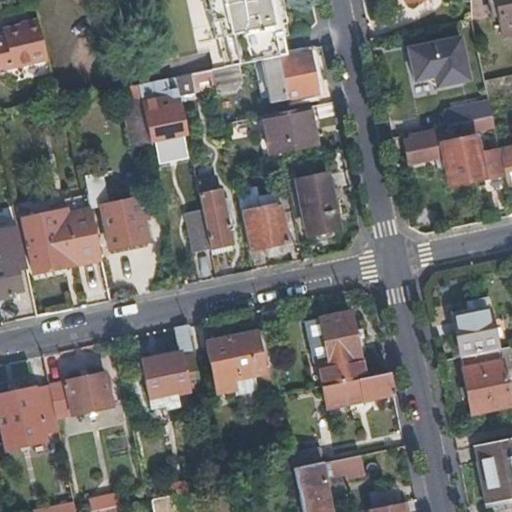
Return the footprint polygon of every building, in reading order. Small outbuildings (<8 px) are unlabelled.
[(199,0),(202,12),(208,11),(205,0),(199,0)] [(205,0),(208,11),(213,40),(221,39),(225,38),(231,65),(237,64),(261,60),(285,55),(281,37),(273,0),(205,0)] [(281,0),(273,0),(281,37),(288,35),(281,0)] [(511,0),(490,0),(488,1),(491,18),(499,17),(503,37),(511,34),(511,0)] [(0,66),(44,56),(36,19),(0,26),(0,33),(1,36),(0,35),(0,66)] [(226,66),(231,65),(225,38),(221,39),(226,66)] [(469,80),(460,38),(448,40),(449,45),(439,47),(438,43),(408,49),(416,82),(427,80),(436,85),(436,87),(469,80)] [(316,93),(308,51),(285,55),(261,60),(270,102),(316,93)] [(241,81),(237,64),(231,65),(226,66),(211,69),(214,85),(216,96),(235,93),(241,81)] [(493,67),(482,69),(484,79),(485,82),(496,80),(493,67)] [(174,76),(177,92),(214,85),(211,69),(174,76)] [(136,83),(148,141),(185,134),(177,92),(174,76),(154,80),(156,91),(150,92),(147,81),(136,83)] [(130,144),(148,141),(136,83),(119,87),(130,144)] [(67,104),(65,97),(53,93),(35,98),(38,110),(67,104)] [(446,115),(448,127),(461,124),(492,118),(490,106),(446,115)] [(317,145),(310,108),(262,117),(269,154),(317,145)] [(464,136),(495,129),(492,118),(461,124),(464,136)] [(442,129),(408,136),(410,142),(404,143),(408,164),(434,160),(443,158),(440,145),(445,144),(442,129)] [(448,187),(504,176),(499,152),(479,156),(476,139),(445,144),(440,145),(443,158),(444,162),(448,187)] [(338,229),(327,173),(295,179),(306,235),(315,233),(319,236),(328,235),(329,230),(338,229)] [(88,204),(89,208),(99,206),(107,204),(101,174),(82,177),(88,204)] [(201,209),(211,254),(230,251),(229,243),(232,243),(226,217),(231,217),(227,196),(221,197),(215,176),(195,180),(201,209)] [(240,207),(262,204),(260,187),(238,190),(240,207)] [(107,204),(99,206),(107,248),(146,241),(142,220),(148,219),(146,208),(139,209),(137,198),(107,204)] [(280,203),(240,210),(248,249),(288,242),(284,221),(288,221),(286,212),(282,213),(280,203)] [(64,266),(61,250),(73,248),(76,263),(100,259),(89,208),(88,204),(60,210),(20,219),(32,272),(35,272),(53,268),(64,266)] [(209,255),(211,254),(201,209),(186,212),(194,251),(208,247),(209,255)] [(0,297),(12,295),(11,292),(22,289),(18,270),(25,268),(16,228),(0,231),(0,297)] [(61,250),(64,266),(76,263),(73,248),(61,250)] [(36,316),(44,315),(35,272),(32,272),(26,274),(36,316)] [(264,311),(267,325),(282,322),(279,307),(264,311)] [(321,386),(368,376),(364,357),(359,358),(349,311),(319,317),(327,364),(317,366),(321,386)] [(459,356),(495,348),(487,311),(451,319),(459,356)] [(327,364),(319,317),(309,319),(317,366),(327,364)] [(186,325),(175,327),(180,353),(140,360),(150,407),(168,403),(166,396),(189,392),(188,390),(199,387),(186,325)] [(268,345),(265,329),(259,330),(262,346),(268,345)] [(262,346),(259,330),(203,342),(213,392),(232,389),(231,379),(252,375),(255,387),(276,383),(268,345),(262,346)] [(493,351),(460,358),(471,417),(509,408),(509,407),(504,382),(500,364),(497,364),(493,351)] [(393,395),(388,372),(368,376),(321,386),(325,409),(343,406),(342,399),(354,397),(355,403),(393,395)] [(104,374),(49,385),(55,418),(110,406),(104,374)] [(55,418),(49,385),(33,388),(31,382),(29,381),(17,383),(15,387),(17,392),(0,395),(0,429),(39,422),(41,434),(58,431),(55,418)] [(343,406),(355,403),(354,397),(342,399),(343,406)] [(487,505),(511,500),(511,439),(475,447),(487,505)] [(294,469),(322,463),(318,447),(290,451),(291,454),(291,455),(294,469)] [(265,459),(267,475),(294,469),(291,455),(291,454),(265,459)] [(302,511),(331,511),(325,478),(343,474),(344,479),(363,475),(359,455),(322,463),(294,469),(302,511)] [(168,484),(170,495),(175,494),(185,492),(183,481),(168,484)] [(396,498),(393,487),(366,492),(369,504),(396,498)] [(91,511),(104,509),(117,507),(114,494),(86,500),(88,511),(91,511)] [(170,495),(150,499),(153,511),(178,511),(175,494),(170,495)] [(401,511),(400,502),(369,509),(369,511),(401,511)] [(73,511),(72,503),(54,507),(54,511),(73,511)]
